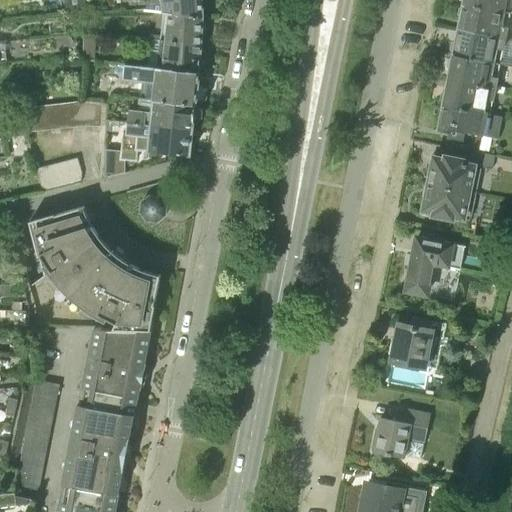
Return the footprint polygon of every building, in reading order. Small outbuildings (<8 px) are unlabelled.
[(65,0),(67,14),(86,12),(85,0),(65,0)] [(164,13),(203,18),(201,0),(133,0),(134,3),(151,3),(151,11),(164,13)] [(511,0),(465,0),(464,4),(510,13),(511,0)] [(459,30),(507,41),(511,42),(511,36),(508,35),(509,27),(507,26),(510,13),(464,4),(459,30)] [(161,40),(201,44),(203,18),(164,13),(161,40)] [(454,55),(500,64),(503,50),(505,50),(507,41),(459,30),(454,55)] [(147,66),(200,72),(201,44),(161,40),(150,39),(147,66)] [(449,80),(496,92),(505,93),(506,88),(497,86),(499,78),(497,77),(500,64),(454,55),(449,80)] [(144,98),(196,105),(199,82),(200,72),(147,66),(125,63),(123,80),(146,83),(144,98)] [(444,106),(490,114),(493,100),(494,100),(496,92),(449,80),(444,106)] [(127,122),(193,130),(196,105),(144,98),(140,98),(138,110),(130,109),(127,122)] [(80,126),(84,126),(82,101),(80,101),(70,102),(72,127),(80,126)] [(84,126),(95,126),(93,103),(82,101),(84,126)] [(61,129),(72,127),(70,102),(59,104),(61,129)] [(107,127),(108,121),(109,105),(108,105),(93,103),(95,126),(107,127)] [(49,130),(61,129),(59,104),(47,105),(49,130)] [(37,131),(49,130),(47,105),(36,107),(37,131)] [(490,114),(444,106),(439,132),(452,135),(451,140),(459,141),(461,131),(478,134),(478,136),(482,136),(480,148),(490,150),(493,138),(498,139),(503,117),(490,114)] [(26,133),(37,131),(36,107),(19,109),(26,133)] [(193,130),(127,122),(126,132),(123,132),(120,160),(138,161),(139,149),(157,151),(157,152),(191,154),(193,130)] [(429,184),(475,193),(481,166),(493,168),(496,155),(474,151),(472,162),(468,161),(445,156),(445,159),(434,157),(429,184)] [(81,183),(83,175),(78,158),(69,160),(75,184),(81,183)] [(64,186),(75,184),(69,160),(58,163),(64,186)] [(53,188),(64,186),(58,163),(47,166),(53,188)] [(42,190),(53,188),(47,166),(36,169),(42,190)] [(475,193),(429,184),(423,210),(434,212),(433,215),(451,219),(449,230),(474,235),(477,219),(470,218),(475,193)] [(161,196),(150,195),(142,201),(140,213),(147,221),(158,222),(166,215),(168,205),(161,196)] [(114,329),(151,331),(156,305),(155,305),(161,275),(141,269),(129,263),(113,251),(100,236),(93,225),(85,207),(84,207),(55,215),(55,214),(29,222),(40,256),(43,255),(49,265),(49,264),(53,270),(51,271),(56,277),(63,285),(57,290),(67,301),(68,302),(80,311),(84,305),(90,309),(100,315),(101,314),(106,316),(106,317),(117,323),(115,327),(115,328),(114,329)] [(407,292),(430,297),(433,284),(430,284),(434,265),(451,269),(451,267),(460,269),(465,246),(456,244),(418,236),(407,292)] [(0,295),(12,295),(12,285),(0,284),(0,295)] [(393,360),(428,367),(428,366),(437,368),(446,323),(432,321),(431,330),(400,324),(393,360)] [(82,392),(137,403),(151,331),(114,329),(95,328),(82,392)] [(7,406),(15,407),(17,399),(9,397),(7,406)] [(64,481),(118,492),(133,416),(134,416),(135,414),(80,403),(64,481)] [(5,414),(14,416),(15,407),(7,406),(5,414)] [(374,451),(420,460),(423,442),(425,443),(431,414),(404,409),(402,422),(381,417),(374,451)] [(0,448),(7,450),(8,441),(0,439),(0,448)] [(57,511),(114,511),(119,492),(118,492),(64,481),(57,511)] [(361,511),(401,511),(406,490),(368,482),(361,511)] [(13,483),(5,484),(5,493),(14,492),(13,483)] [(0,507),(17,506),(15,492),(14,492),(5,493),(0,493),(0,507)]
